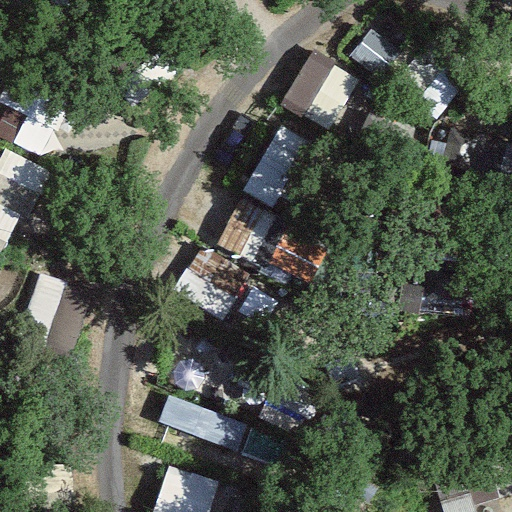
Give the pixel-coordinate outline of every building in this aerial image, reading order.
[(326,117),(353,69),(305,43),(279,92),(326,117)] [(268,137),(238,178),(266,198),(295,157),(268,137)] [(0,146),(0,231),(11,236),(42,158),(2,142),(0,146)] [(252,254),(270,203),(234,190),(217,241),(252,254)] [(29,333),(77,342),(87,280),(40,272),(29,333)] [(172,394),(165,418),(239,440),(246,416),(172,394)] [(161,511),(209,511),(221,476),(171,460),(156,510),(161,511)]
